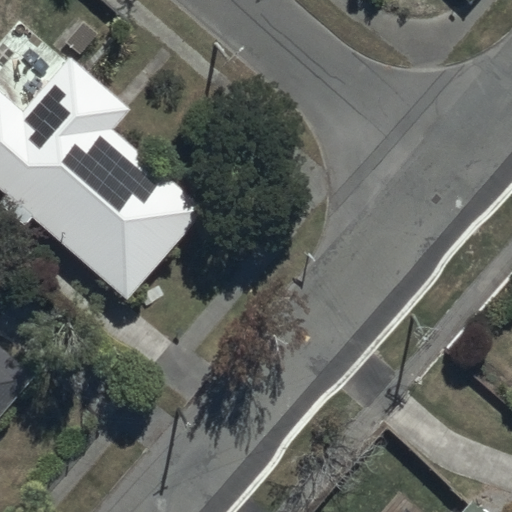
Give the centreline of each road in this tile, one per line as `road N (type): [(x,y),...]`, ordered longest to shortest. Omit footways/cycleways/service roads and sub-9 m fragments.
road 1 (residential): [(166,511),(453,186)]
road 2 (residential): [(453,186),(230,0)]
